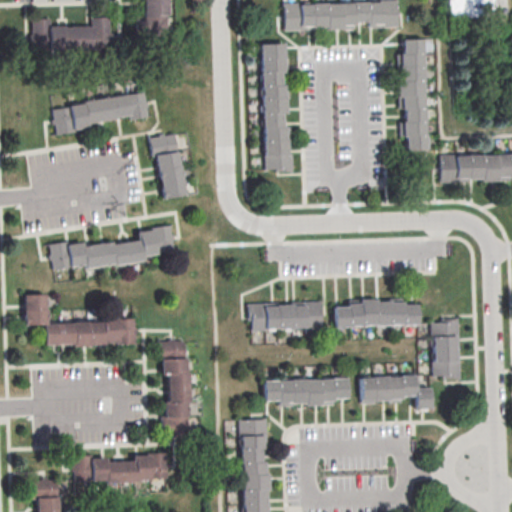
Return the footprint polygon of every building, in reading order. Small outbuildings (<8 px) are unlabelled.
[(141,0),(142,15),(134,16),(134,34),(164,33),(163,0),(141,0)] [(280,2),(281,30),(310,29),(310,26),(323,26),(323,29),(352,28),(351,23),(364,22),(364,24),(365,24),(366,28),(395,27),(394,0),(297,3),(297,2),(280,2)] [(29,50),(108,50),(108,16),(89,16),(89,26),(48,25),(48,18),(29,17),(29,50)] [(419,38),(423,149),(403,150),(402,136),(396,136),(396,121),(401,121),(401,109),(395,109),(393,53),(399,53),(399,39),(419,38)] [(281,42),(256,43),(260,170),(272,170),(272,172),(289,172),(288,154),(284,154),(284,139),(282,139),(282,127),(278,127),(278,113),(283,113),(282,84),(280,84),(280,72),(282,72),(281,42)] [(50,108),(67,106),(66,103),(142,90),(146,116),(127,119),(126,115),(86,121),(87,127),(54,133),(50,108)] [(147,136),(173,131),(183,194),(162,197),(154,155),(150,156),(147,136)] [(511,152),(436,155),(437,182),(465,181),(465,179),(478,178),(478,181),(507,180),(507,175),(511,174),(511,152)] [(173,250),(169,224),(135,229),(137,238),(81,246),(80,240),(47,245),(50,268),(83,263),(84,268),(141,259),(141,254),(173,250)] [(23,324),(42,323),(43,344),(134,342),(133,318),(44,321),(44,293),(22,294),(23,324)] [(331,328),(415,324),(414,305),(400,305),(400,302),(387,302),(387,301),(373,301),(373,299),(345,300),(346,304),(344,304),(344,307),(330,307),(331,328)] [(244,303),(275,302),(275,305),(288,304),(288,302),(318,301),(319,328),(248,331),(248,320),(245,320),(244,303)] [(428,321),(430,376),(440,376),(440,379),(457,378),(455,318),(438,318),(438,321),(428,321)] [(183,339),(157,340),(159,375),(165,374),(166,401),(160,401),(161,436),(187,435),(183,339)] [(357,404),(356,377),(412,375),(412,388),(426,387),(427,409),(410,409),(410,396),(397,397),(398,400),(370,401),(370,404),(357,404)] [(344,378),(260,381),(260,401),(274,400),(275,404),(287,403),(287,405),(301,404),(301,406),(329,405),(329,401),(330,401),(330,399),(344,398),(344,378)] [(263,418),(236,419),(239,511),(262,511),(262,504),(263,504),(263,490),(265,490),(265,473),(258,473),(257,449),(264,448),(263,418)] [(166,477),(165,453),(131,455),(131,459),(104,461),(104,455),(70,456),(72,482),(166,477)] [(35,511),(56,511),(56,479),(29,479),(30,495),(35,495),(35,511)]
